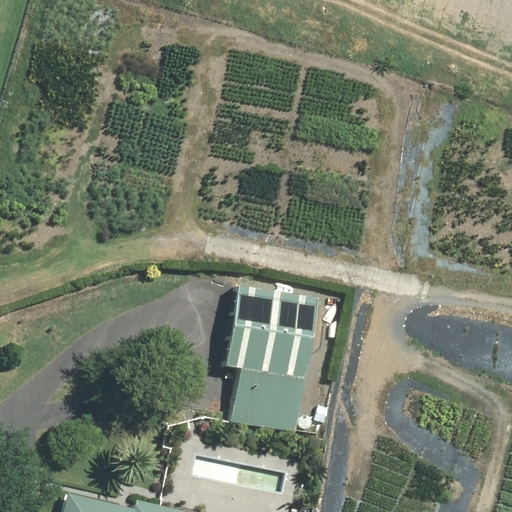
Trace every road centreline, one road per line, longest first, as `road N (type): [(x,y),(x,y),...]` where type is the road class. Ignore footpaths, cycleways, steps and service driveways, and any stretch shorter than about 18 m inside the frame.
road 1 (track): [(511,308),(190,230),(161,158),(173,100),(200,48),(223,36),(302,52),(368,79),(393,114),(396,186)]
road 2 (track): [(258,0),(511,77)]
road 3 (track): [(0,291),(203,234)]
road 4 (track): [(223,36),(88,0)]
